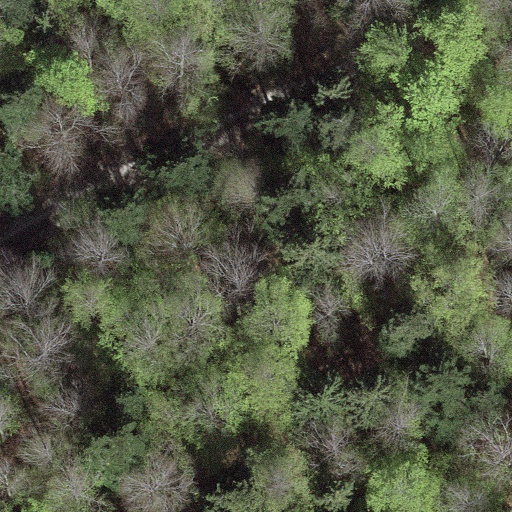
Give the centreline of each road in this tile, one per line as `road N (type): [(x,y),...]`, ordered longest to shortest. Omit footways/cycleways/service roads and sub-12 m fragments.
road 1 (track): [(436,0),(0,240)]
road 2 (track): [(170,511),(511,222)]
